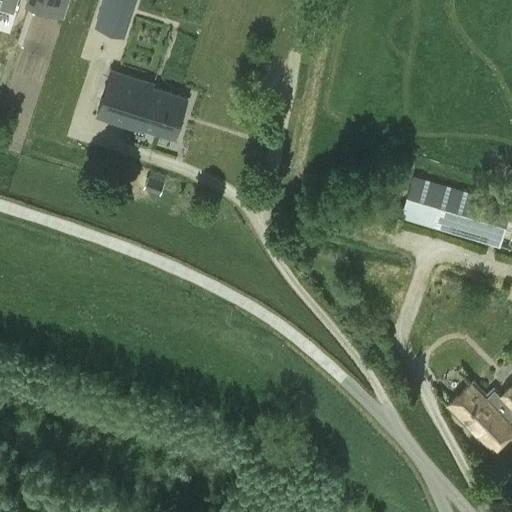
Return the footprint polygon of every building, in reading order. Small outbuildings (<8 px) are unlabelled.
[(20,13),(23,0),(0,0),(0,20),(4,9),(19,13),(20,13)] [(72,0),(33,0),(32,6),(67,17),(72,0)] [(105,0),(97,26),(112,31),(117,16),(128,19),(134,0),(105,0)] [(113,68),(98,114),(139,128),(140,124),(175,136),(188,96),(153,85),(154,82),(113,68)] [(457,180),(418,168),(403,214),(500,244),(511,247),(511,199),(511,204),(475,193),(475,194),(454,188),(457,180)] [(492,450),(511,430),(511,384),(502,394),(494,385),(486,393),(474,380),(448,405),(492,450)]
